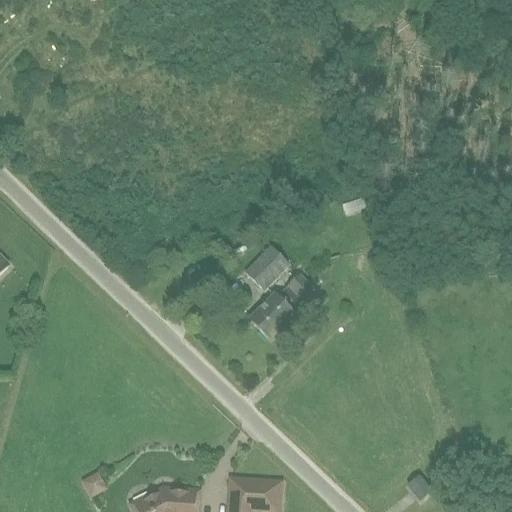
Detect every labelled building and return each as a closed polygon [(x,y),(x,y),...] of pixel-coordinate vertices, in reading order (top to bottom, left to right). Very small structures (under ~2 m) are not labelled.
[(272,250),(246,276),(264,294),(290,268),(272,250)] [(0,276),(8,269),(0,260),(0,276)] [(249,323),(270,344),(305,309),(311,315),(325,302),(300,276),(286,291),(287,292),(279,300),(275,297),(249,323)] [(96,501),(112,492),(103,477),(87,485),(96,501)] [(420,502),(430,494),(419,481),(409,489),(420,502)] [(232,483),(229,511),(278,511),(280,486),(232,483)] [(197,511),(199,494),(163,492),(132,507),(134,511),(197,511)]
